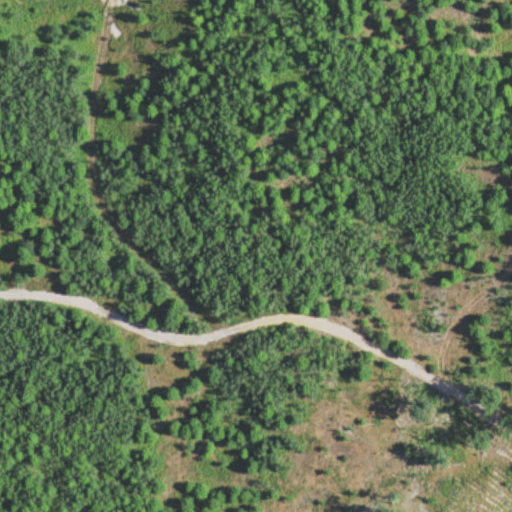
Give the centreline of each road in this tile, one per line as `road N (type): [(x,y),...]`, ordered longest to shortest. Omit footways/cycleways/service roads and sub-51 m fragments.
road 1 (track): [(0,292),(52,294),(144,330),(180,335),(291,319),(404,363),(511,445)]
road 2 (track): [(210,331),(152,274),(90,184),(96,59),(114,0)]
